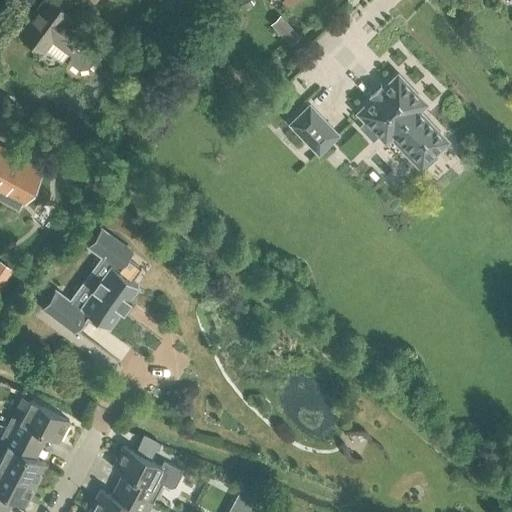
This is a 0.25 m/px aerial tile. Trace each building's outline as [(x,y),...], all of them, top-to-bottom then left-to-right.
[(84,26),(67,14),(68,12),(51,0),(40,0),(18,31),(41,48),(49,38),(69,53),(71,61),(78,67),(87,65),(92,58),(91,50),(84,45),(75,46),(72,44),(84,26)] [(235,0),(241,10),(253,4),(251,0),(235,0)] [(290,45),(300,35),(280,14),(270,24),(290,45)] [(444,139),(415,109),(422,102),(397,75),(359,111),(367,119),(361,124),(372,136),(378,131),(385,137),(392,131),(412,152),(412,159),(417,165),(425,165),(430,160),(431,152),(444,139)] [(317,152),(336,134),(309,105),(290,123),(317,152)] [(0,146),(0,187),(24,200),(40,168),(0,146)] [(88,244),(104,256),(101,259),(111,266),(102,278),(99,276),(90,288),(93,290),(82,305),(72,298),(70,302),(54,290),(42,306),(74,330),(85,314),(98,324),(101,320),(107,325),(119,309),(122,311),(131,300),(128,298),(137,285),(131,280),(140,267),(127,258),(132,252),(100,228),(88,244)] [(0,289),(0,290),(15,269),(3,261),(0,264),(0,289)] [(34,428),(56,439),(68,418),(29,397),(23,409),(15,405),(4,426),(28,439),(34,428)] [(0,450),(1,451),(0,452),(0,465),(33,483),(44,462),(22,450),(28,439),(4,426),(0,434),(0,450)] [(179,468),(163,460),(162,464),(123,444),(112,466),(134,478),(129,489),(152,500),(161,482),(169,486),(174,485),(180,473),(179,468)] [(0,492),(22,504),(33,483),(0,465),(0,492)] [(100,489),(89,509),(94,511),(145,511),(152,500),(129,489),(122,500),(100,489)] [(241,490),(228,511),(256,511),(262,501),(241,490)]
